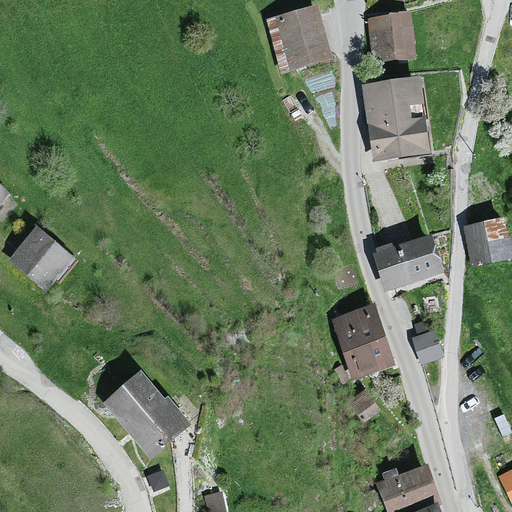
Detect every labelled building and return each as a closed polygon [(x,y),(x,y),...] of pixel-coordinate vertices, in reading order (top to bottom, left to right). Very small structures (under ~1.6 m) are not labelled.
[(324,9),(270,24),(285,80),(339,65),(324,9)] [(410,17),(371,22),(377,68),(416,63),(410,17)] [(429,82),(367,91),(378,167),(440,158),(429,82)] [(0,185),(0,213),(14,203),(0,185)] [(511,235),(509,221),(467,231),(477,273),(511,264),(511,235)] [(45,231),(13,265),(47,297),(79,263),(45,231)] [(442,238),(379,256),(391,296),(448,279),(449,264),(442,238)] [(381,309),(338,322),(357,384),(400,371),(381,309)] [(438,331),(413,338),(422,369),(447,362),(438,331)] [(153,372),(111,407),(158,464),(200,429),(153,372)] [(426,468),(379,485),(389,511),(400,511),(438,498),(426,468)] [(511,475),(501,481),(511,505),(511,475)]
